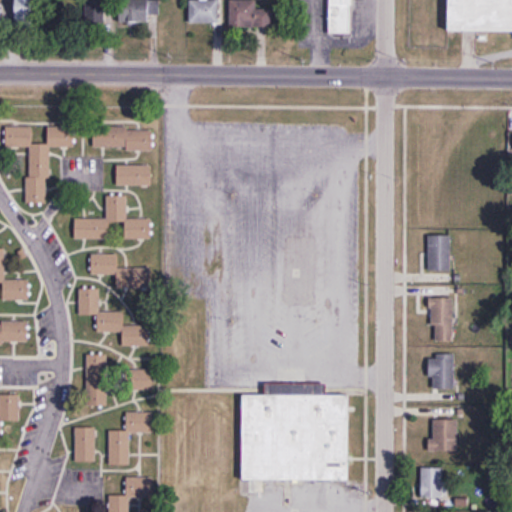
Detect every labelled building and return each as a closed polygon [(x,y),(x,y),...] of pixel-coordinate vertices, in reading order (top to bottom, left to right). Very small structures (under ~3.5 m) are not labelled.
[(15,0),(16,25),(35,24),(35,0),(15,0)] [(96,0),(97,14),(108,14),(108,0),(96,0)] [(149,0),(119,0),(120,25),(149,25),(149,0)] [(272,29),(272,11),(257,11),(257,0),(230,0),(230,29),(272,29)] [(351,0),(329,0),(330,35),(352,34),(351,0)] [(511,0),(446,0),(446,27),(511,28),(511,0)] [(190,1),(190,24),(218,24),(218,1),(190,1)] [(50,204),(51,147),(75,147),(75,126),(47,126),(47,143),(33,143),(33,127),(6,127),(6,147),(28,148),(28,204),(50,204)] [(153,149),(153,128),(94,128),(94,149),(153,149)] [(117,186),(151,186),(151,165),(117,165),(117,186)] [(152,239),(152,218),(127,218),(127,194),(107,194),(107,219),(75,219),(75,239),(111,239),(111,222),(125,222),(125,239),(152,239)] [(429,271),(451,271),(451,235),(429,235),(429,271)] [(0,282),(3,283),(3,300),(29,300),(29,279),(6,279),(5,247),(0,247),(0,282)] [(117,288),(151,288),(151,267),(118,268),(118,254),(91,254),(92,275),(117,274),(117,288)] [(80,316),(99,316),(99,332),(122,332),(122,346),(150,346),(150,325),(124,324),(124,312),(99,312),(100,289),(80,289),(80,316)] [(454,297),(431,297),(431,342),(454,342),(454,297)] [(0,344),(28,344),(28,323),(0,323),(0,344)] [(87,406),(108,406),(108,352),(87,352),(87,406)] [(455,354),(430,354),(430,389),(455,389),(455,354)] [(151,389),(151,370),(133,370),(133,389),(151,389)] [(227,391),(337,390),(338,479),(228,480),(227,391)] [(19,421),(20,394),(0,394),(0,440),(1,441),(1,421),(19,421)] [(110,430),(110,465),(130,465),(130,432),(153,432),(154,412),(127,412),(127,430),(110,430)] [(459,419),(431,419),(431,451),(459,451),(459,419)] [(75,461),(96,461),(96,427),(75,427),(75,461)] [(422,497),(445,497),(445,468),(422,468),(422,497)] [(110,495),(109,511),(130,511),(131,497),(154,498),(154,477),(127,477),(127,495),(110,495)]
